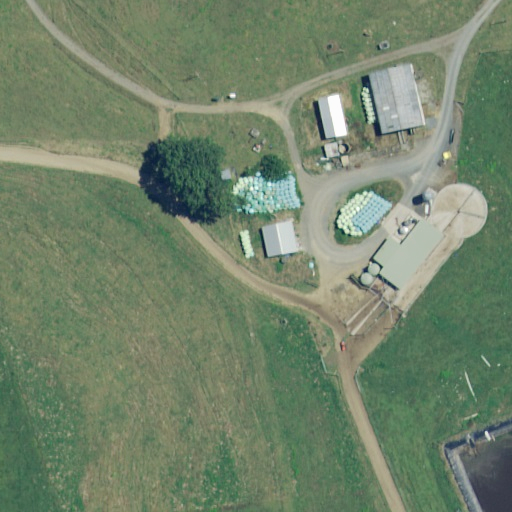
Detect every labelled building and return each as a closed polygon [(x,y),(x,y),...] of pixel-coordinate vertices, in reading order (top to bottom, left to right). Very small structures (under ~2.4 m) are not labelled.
[(426,126),(414,66),(374,75),(387,135),(426,126)] [(358,140),(347,89),(317,96),(330,159),(343,156),(340,144),(358,140)] [(446,236),(425,220),(406,245),(393,236),(376,258),(388,267),(383,274),(404,291),(446,236)] [(301,252),(295,222),(265,228),(271,258),(301,252)] [(384,270),(376,263),(362,278),(370,285),(384,270)]
